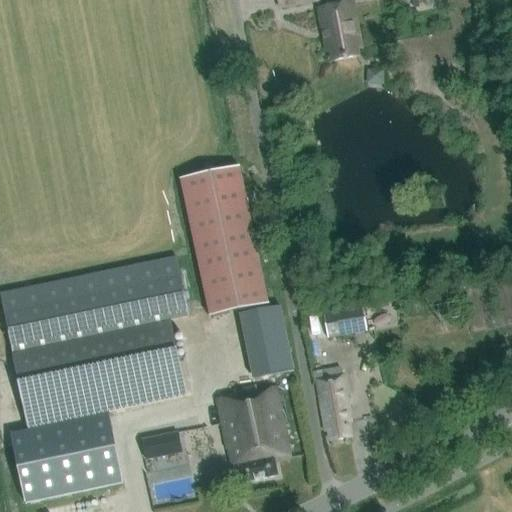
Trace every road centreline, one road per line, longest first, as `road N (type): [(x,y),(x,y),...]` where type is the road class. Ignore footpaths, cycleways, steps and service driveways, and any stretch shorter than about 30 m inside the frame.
road 1 (unclassified): [(329,502),(230,0)]
road 2 (tertiary): [(329,502),(511,409)]
